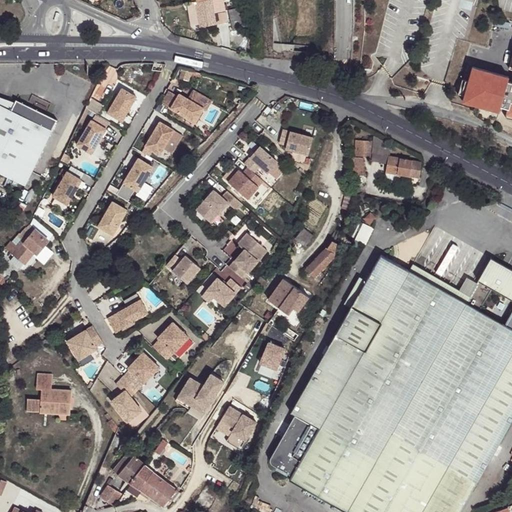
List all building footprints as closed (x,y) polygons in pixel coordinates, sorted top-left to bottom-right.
[(214,13),(214,14),(225,12),(222,0),(213,0),(211,0),(212,3),(199,6),(198,6),(199,16),(214,13)] [(222,0),(225,12),(230,12),(245,9),(243,0),(222,0)] [(248,29),(245,9),(230,12),(232,31),(248,29)] [(215,21),(214,14),(214,13),(199,16),(201,24),(215,21)] [(165,64),(156,63),(154,71),(164,73),(165,64)] [(511,82),(507,82),(508,77),(471,69),(467,84),(463,98),(461,104),(498,114),(500,108),(508,111),(507,116),(511,117),(511,82)] [(193,73),(184,70),(182,79),(191,81),(193,75),(193,73)] [(463,98),(467,84),(461,82),(457,96),(463,98)] [(109,112),(121,119),(125,112),(127,113),(138,96),(124,87),(109,112)] [(199,89),(194,97),(210,107),(209,107),(211,109),(217,100),(199,89)] [(191,99),(184,95),(177,107),(201,121),(209,107),(210,107),(194,97),(192,97),(191,99)] [(0,96),(0,103),(12,109),(15,104),(0,96)] [(92,97),(87,107),(90,109),(99,114),(105,105),(92,97)] [(17,99),(15,104),(12,109),(0,103),(0,171),(25,184),(58,120),(17,99)] [(87,107),(79,123),(82,125),(90,109),(87,107)] [(101,134),(105,127),(93,119),(78,144),(92,152),(103,135),(101,134)] [(161,122),(146,146),(161,155),(165,147),(175,130),(161,122)] [(313,137),(283,129),(280,142),(287,144),(286,147),(309,154),(313,137)] [(184,136),(175,130),(165,147),(174,153),(184,136)] [(393,143),(375,134),(373,159),(388,161),(389,157),(390,157),(393,143)] [(355,156),(365,157),(372,157),(373,140),(356,139),(355,156)] [(260,145),(245,163),(249,166),(255,171),(261,165),(269,172),(270,171),(278,162),(279,161),(260,145)] [(66,151),(62,158),(68,162),(73,155),(66,151)] [(366,167),(365,157),(355,156),(352,156),(354,168),(366,167)] [(420,162),(390,157),(389,157),(388,161),(386,171),(397,173),(397,175),(410,176),(418,178),(420,162)] [(153,167),(141,160),(137,166),(135,165),(124,182),(138,191),(153,167)] [(286,168),(278,162),(270,171),(277,178),(286,168)] [(255,171),(249,166),(244,171),(240,168),(229,180),(249,197),(264,179),(255,171)] [(82,179),(68,170),(53,195),(67,203),(82,179)] [(410,176),(397,175),(397,173),(386,171),(385,180),(409,184),(410,176)] [(243,202),(229,189),(223,195),(215,188),(198,208),(212,221),(229,201),(237,208),(243,202)] [(345,207),(349,192),(344,191),(341,201),(340,206),(345,207)] [(316,206),(323,210),(328,201),(321,197),(316,206)] [(113,234),(127,210),(115,202),(111,209),(109,208),(98,225),(113,234)] [(30,224),(11,242),(6,248),(16,257),(12,262),(21,269),(25,264),(25,265),(35,254),(37,256),(50,241),(36,229),(30,224)] [(296,237),(306,244),(313,234),(303,227),(296,237)] [(239,243),(245,249),(255,238),(248,232),(239,243)] [(245,249),(230,266),(242,276),(247,270),(249,271),(268,249),(255,238),(245,249)] [(329,261),(332,258),(333,253),(335,250),(336,242),(331,239),(326,247),(320,253),(329,261)] [(176,253),(167,263),(188,281),(201,266),(187,253),(183,258),(176,253)] [(315,276),(329,261),(320,253),(306,268),(315,276)] [(511,272),(491,261),(469,299),(466,304),(408,272),(379,255),(290,414),(295,416),(270,459),(269,461),(269,463),(271,465),(291,477),(288,482),(341,511),(458,511),(511,418),(511,272)] [(466,304),(469,299),(412,265),(408,272),(466,304)] [(249,271),(247,270),(242,276),(246,280),(252,274),(249,271)] [(219,277),(208,289),(215,296),(226,305),(242,287),(232,278),(227,284),(219,277)] [(283,277),(267,298),(278,306),(287,313),(292,307),(296,310),(307,296),(283,277)] [(215,296),(208,289),(203,295),(210,302),(215,296)] [(109,318),(117,332),(132,324),(131,322),(148,311),(141,298),(109,318)] [(287,313),(278,306),(274,312),(288,322),(296,310),(292,307),(287,313)] [(161,339),(155,346),(169,359),(190,336),(175,322),(164,332),(166,333),(161,339)] [(95,327),(70,342),(81,361),(100,350),(98,348),(105,344),(95,327)] [(207,329),(204,333),(211,339),(214,335),(207,329)] [(267,342),(256,369),(275,376),(286,349),(267,342)] [(131,369),(125,376),(139,389),(161,367),(145,352),(135,363),(136,364),(131,369)] [(191,376),(181,391),(207,408),(225,381),(212,372),(204,384),(191,376)] [(41,398),(41,411),(71,413),(72,390),(53,389),(54,374),(38,373),(37,388),(41,389),(41,398)] [(139,389),(125,376),(117,384),(125,391),(113,401),(129,422),(144,410),(132,396),(139,389)] [(207,408),(181,391),(176,399),(189,407),(192,404),(204,412),(207,408)] [(28,410),(41,411),(41,398),(29,397),(28,410)] [(257,419),(230,403),(222,416),(235,425),(227,438),(241,446),(257,419)] [(123,432),(117,424),(115,425),(112,427),(120,438),(123,432)] [(164,437),(155,451),(160,453),(168,440),(164,437)] [(133,442),(127,438),(123,444),(129,447),(133,442)] [(145,463),(129,451),(113,470),(127,480),(131,483),(145,463)] [(164,480),(145,463),(131,483),(126,490),(137,497),(140,493),(142,490),(150,496),(164,506),(170,497),(176,489),(164,480)] [(101,496),(114,505),(123,494),(119,492),(110,485),(101,496)] [(180,491),(176,489),(170,497),(174,499),(180,491)] [(142,490),(140,493),(148,498),(150,496),(142,490)] [(259,511),(261,511),(278,511),(283,501),(265,495),(259,511)]
